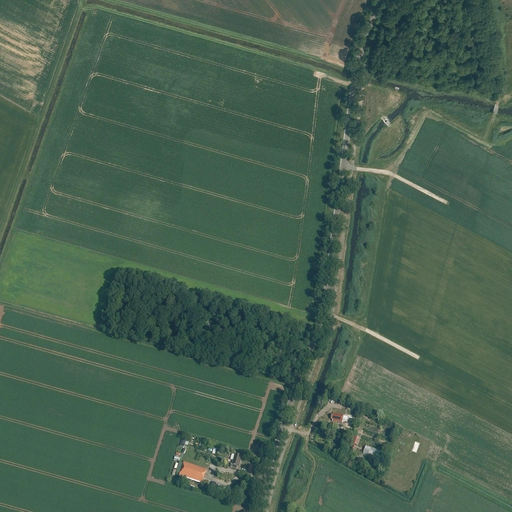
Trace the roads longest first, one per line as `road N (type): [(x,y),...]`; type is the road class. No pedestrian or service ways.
road 1 (secondary): [(257,511),(318,324),(357,61),(380,0)]
road 2 (track): [(497,103),(364,75)]
